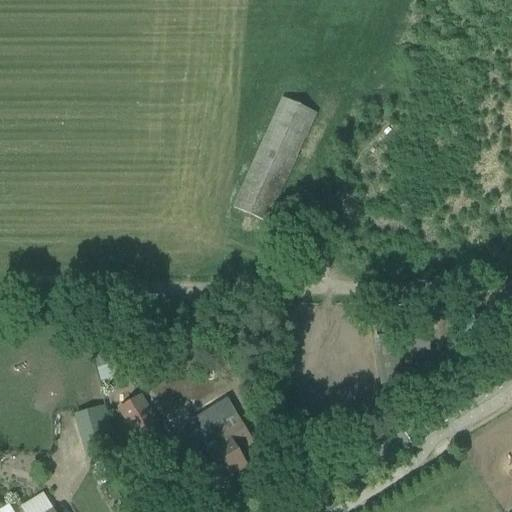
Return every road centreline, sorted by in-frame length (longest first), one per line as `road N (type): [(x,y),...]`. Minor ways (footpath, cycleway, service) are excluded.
road 1 (track): [(0,303),(511,297)]
road 2 (tertiary): [(279,511),(511,369)]
